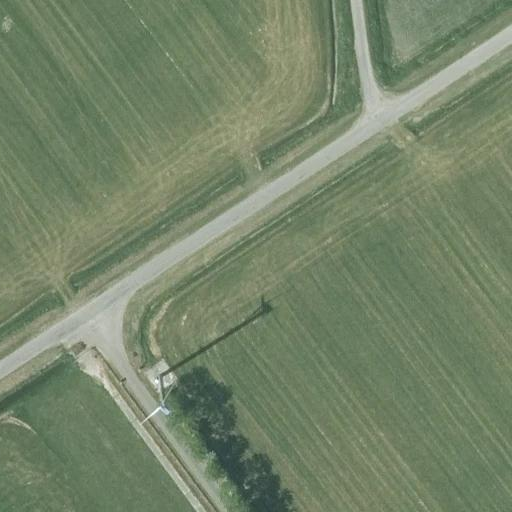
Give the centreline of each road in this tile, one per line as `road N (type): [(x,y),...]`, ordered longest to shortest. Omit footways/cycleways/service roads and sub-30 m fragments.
road 1 (unclassified): [(0,372),(385,118)]
road 2 (unclassified): [(385,118),(511,35)]
road 3 (unclassified): [(385,118),(367,79),(354,0)]
